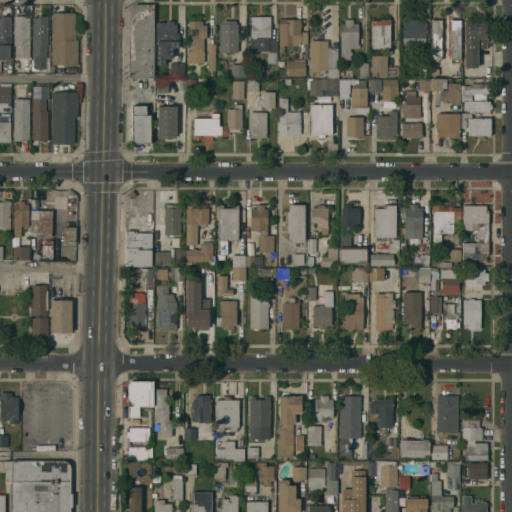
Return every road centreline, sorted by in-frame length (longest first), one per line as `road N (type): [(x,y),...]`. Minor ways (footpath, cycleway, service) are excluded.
road 1 (secondary): [(105,0),(99,511)]
road 2 (residential): [(511,175),(0,172)]
road 3 (residential): [(511,364),(0,362)]
road 4 (residential): [(511,175),(511,511)]
